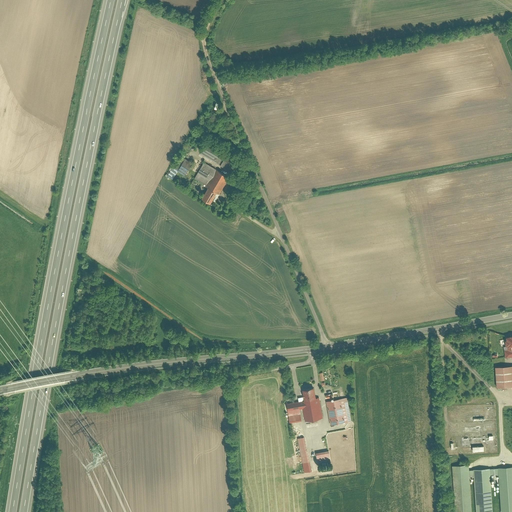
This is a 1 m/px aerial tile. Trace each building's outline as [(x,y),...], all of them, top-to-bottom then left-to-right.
[(210,139),(203,152),(229,167),(237,154),(210,139)] [(180,154),(168,175),(174,179),(180,170),(186,174),(193,161),(180,154)] [(204,162),(194,177),(210,186),(203,196),(214,202),(229,177),(204,162)] [(511,367),(494,368),(495,388),(511,387),(511,389),(511,367)] [(299,402),(286,404),(290,422),(300,421),(298,409),(303,409),(305,421),(322,418),(319,398),(315,399),(313,388),(301,390),(302,397),(298,398),(299,402)] [(346,398),(326,402),(331,426),(351,422),(346,398)] [(304,437),(297,439),(302,464),(309,462),(304,437)] [(328,451),(315,453),(317,465),(330,463),(328,451)] [(511,511),(511,467),(468,471),(468,465),(451,466),(454,511),(471,511),(469,478),(474,477),(476,511),(492,511),(490,476),(498,475),(500,511),(511,511)]
